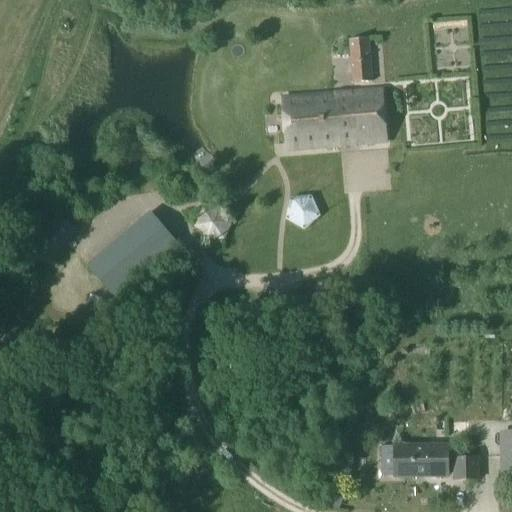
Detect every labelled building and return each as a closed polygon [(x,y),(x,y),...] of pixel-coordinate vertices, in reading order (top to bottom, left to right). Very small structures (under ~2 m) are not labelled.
[(369,41),(348,43),(351,86),(373,84),(369,41)] [(282,100),(286,154),(387,145),(382,92),(282,100)] [(306,191),(280,201),(289,228),(316,218),(306,191)] [(221,205),(189,207),(191,240),(223,238),(221,205)] [(86,267),(114,300),(176,247),(149,215),(86,267)] [(75,232),(58,217),(27,253),(44,270),(75,232)] [(335,296),(312,298),(313,314),(336,313),(335,296)] [(455,433),(455,461),(448,461),(447,446),(394,447),(394,479),(448,479),(448,477),(454,477),(454,482),(478,482),(478,460),(468,461),(468,432),(455,433)] [(511,433),(501,434),(502,474),(511,474),(511,433)]
